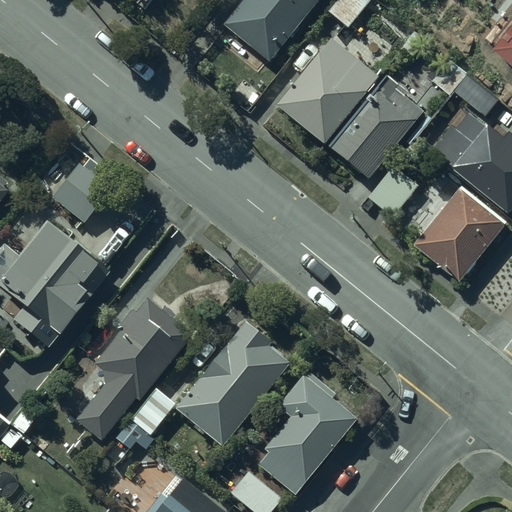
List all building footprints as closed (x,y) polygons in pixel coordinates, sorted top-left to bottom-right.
[(330,0),(252,0),(224,35),(272,73),(330,0)] [(373,7),(364,0),(344,0),(329,20),(349,36),(373,7)] [(511,31),(476,2),(453,29),(454,38),(473,55),(463,68),(480,82),(483,78),(511,102),(511,31)] [(446,60),(413,33),(398,52),(432,78),(446,60)] [(332,47),(277,115),(327,155),(381,86),(332,47)] [(442,111),(459,126),(433,158),(510,219),(511,216),(511,146),(507,142),(511,135),(511,120),(449,71),(432,91),(448,104),(442,111)] [(392,84),(333,157),(372,189),(431,115),(392,84)] [(77,166),(50,199),(67,212),(65,214),(77,224),(79,221),(82,223),(115,183),(86,160),(79,168),(77,166)] [(427,198),(399,175),(373,207),(401,229),(427,198)] [(0,205),(9,194),(0,186),(0,205)] [(459,288),(504,232),(459,196),(414,252),(459,288)] [(110,279),(49,229),(23,261),(8,249),(0,259),(0,293),(59,341),(110,279)] [(188,340),(147,304),(90,370),(98,377),(108,385),(75,423),(99,444),(188,340)] [(172,416),(220,456),(291,372),(243,331),(172,416)] [(305,380),(277,414),(289,424),(262,456),(267,462),(258,471),(296,502),(358,424),(305,380)] [(128,422),(114,440),(127,453),(135,444),(143,451),(153,441),(148,437),(174,406),(154,391),(130,423),(128,422)] [(0,442),(12,427),(0,418),(0,442)] [(271,511),(281,500),(246,472),(228,495),(248,511),(271,511)] [(213,511),(179,484),(156,511),(213,511)]
